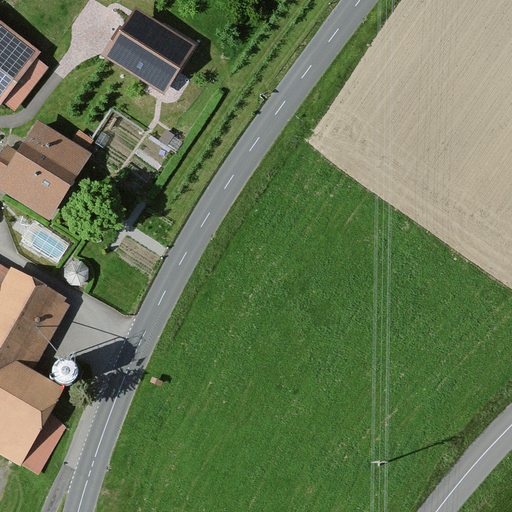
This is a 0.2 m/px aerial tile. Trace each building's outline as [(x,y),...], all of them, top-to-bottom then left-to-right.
[(191,46),(135,10),(106,55),(163,91),(191,46)] [(0,24),(0,110),(41,56),(0,24)] [(0,194),(50,225),(92,156),(37,123),(16,157),(6,151),(0,160),(0,194)] [(82,265),(72,265),(64,272),(64,282),(72,288),(81,288),(89,281),(89,272),(82,265)] [(0,266),(0,459),(35,479),(63,429),(49,417),(62,394),(32,378),(72,306),(0,266)] [(79,388),(81,384),(82,380),(81,375),(79,371),(76,368),(73,366),(68,365),(64,366),(60,368),(57,371),(55,376),(55,380),(56,385),(59,388),(62,391),(67,392),(71,392),(75,390),(79,388)]
